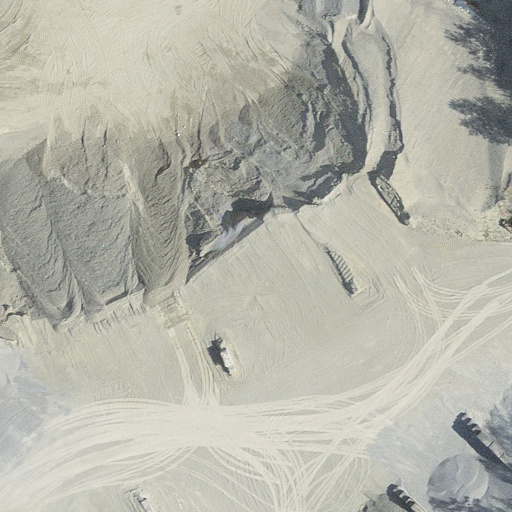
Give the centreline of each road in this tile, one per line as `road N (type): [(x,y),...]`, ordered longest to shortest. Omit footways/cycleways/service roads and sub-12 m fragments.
road 1 (track): [(34,511),(134,446),(405,359)]
road 2 (track): [(103,0),(101,28),(196,46),(256,0)]
